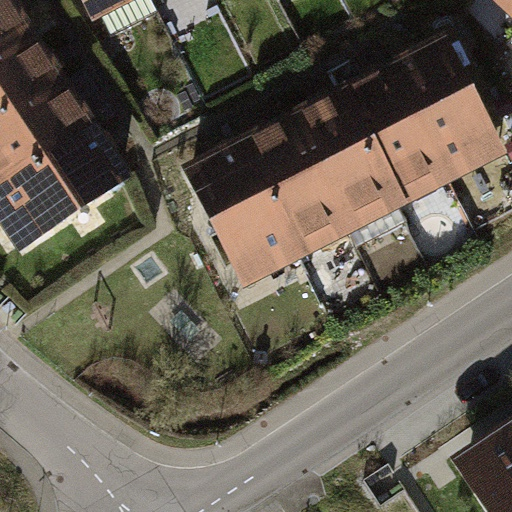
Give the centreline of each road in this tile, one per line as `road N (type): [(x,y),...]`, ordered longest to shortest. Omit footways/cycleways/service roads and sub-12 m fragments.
road 1 (tertiary): [(193,511),(511,303)]
road 2 (unclassified): [(0,386),(105,482),(124,511)]
